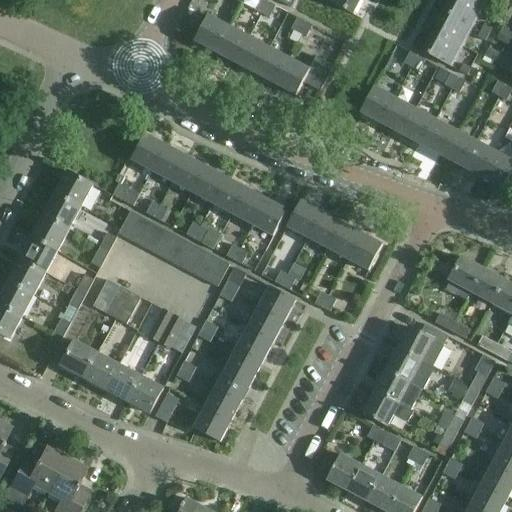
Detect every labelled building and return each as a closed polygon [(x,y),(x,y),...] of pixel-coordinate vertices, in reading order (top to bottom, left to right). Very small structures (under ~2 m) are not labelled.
[(259,0),(254,11),(262,15),(268,3),(263,0),(259,0)] [(280,0),(280,2),(279,3),(291,9),(296,0),(280,0)] [(324,0),(352,15),(360,0),(324,0)] [(473,25),(484,5),(474,0),(450,0),(445,10),(473,25)] [(268,3),(262,15),(270,19),(276,7),(268,3)] [(462,46),(473,25),(445,10),(434,31),(462,46)] [(209,17),(195,42),(216,53),(229,28),(209,17)] [(299,35),(306,22),(298,18),(291,30),(299,35)] [(306,22),(299,35),(307,39),(313,26),(306,22)] [(486,43),(493,29),(484,24),(477,38),(486,43)] [(229,28),(216,53),(236,64),(250,39),(229,28)] [(508,46),(511,39),(511,34),(501,29),(496,39),(508,46)] [(451,67),(462,46),(434,31),(422,52),(451,67)] [(250,39),(236,64),(257,75),(270,50),(250,39)] [(485,57),(483,61),(489,65),(496,52),(489,48),(485,57)] [(270,50),(257,75),(277,86),(290,60),(270,50)] [(412,69),(418,56),(410,52),(404,65),(412,69)] [(418,56),(412,69),(420,73),(426,61),(418,56)] [(334,67),(316,58),(309,70),(290,60),(277,86),(297,97),(304,84),(321,93),(334,67)] [(468,77),(471,70),(463,65),(459,72),(468,77)] [(453,90),(459,78),(451,74),(445,86),(453,90)] [(459,78),(453,90),(460,94),(467,82),(459,78)] [(498,98),(505,85),(498,81),(491,94),(498,98)] [(511,88),(505,85),(498,98),(507,102),(511,92),(511,88)] [(380,124),(394,99),(375,88),(361,114),(380,124)] [(394,99),(380,124),(402,136),(416,110),(394,99)] [(422,147),(436,121),(416,110),(402,136),(422,147)] [(436,121),(422,147),(442,157),(456,132),(436,121)] [(462,167),(476,142),(456,132),(442,157),(462,167)] [(146,136),(132,161),(153,172),(167,147),(146,136)] [(482,178),(496,153),(476,142),(462,167),(482,178)] [(167,147),(153,172),(162,177),(172,182),(186,157),(167,147)] [(511,161),(496,153),(482,178),(503,189),(511,172),(511,161)] [(186,157),(172,182),(193,193),(193,194),(207,168),(186,157)] [(207,168),(193,194),(213,204),(226,179),(223,177),(207,168)] [(56,195),(82,209),(94,186),(68,173),(56,195)] [(118,173),(115,180),(120,183),(123,176),(118,173)] [(232,214),(245,189),(226,179),(213,204),(232,214)] [(121,201),(128,189),(119,184),(113,197),(121,201)] [(121,201),(133,207),(140,196),(128,189),(121,201)] [(245,189),(232,214),(253,226),(266,200),(245,189)] [(70,231),(82,209),(56,195),(45,217),(70,231)] [(266,200),(253,226),(254,226),(274,237),(288,212),(268,201),(266,200)] [(153,202),(146,215),(151,217),(156,219),(162,207),(153,202)] [(302,203),(288,228),(308,239),(322,213),(302,203)] [(162,207),(156,219),(165,225),(172,213),(163,208),(162,207)] [(131,213),(119,235),(133,242),(145,220),(131,213)] [(322,213),(308,239),(309,239),(328,250),(343,225),(323,214),(322,213)] [(57,255),(70,231),(45,217),(32,241),(57,255)] [(145,220),(133,242),(143,248),(155,226),(145,220)] [(187,236),(194,240),(201,228),(193,224),(187,236)] [(343,225),(328,250),(348,260),(362,235),(343,225)] [(155,226),(143,248),(154,254),(166,231),(155,226)] [(201,228),(194,240),(195,241),(202,245),(209,233),(201,229),(201,228)] [(166,231),(154,254),(165,259),(176,237),(166,231)] [(101,248),(110,253),(117,239),(108,234),(101,248)] [(362,235),(348,260),(370,272),(383,246),(363,235),(362,235)] [(176,237),(165,259),(176,265),(188,243),(176,237)] [(45,276),(57,255),(32,241),(20,263),(45,276)] [(188,243),(176,265),(186,271),(198,248),(188,243)] [(227,257),(227,258),(234,262),(241,250),(233,245),(227,257)] [(101,269),(110,253),(101,248),(92,264),(101,269)] [(198,248),(186,271),(197,276),(209,254),(198,248)] [(241,250),(234,262),(236,263),(242,266),(243,265),(249,254),(242,250),(241,250)] [(209,254),(197,276),(207,281),(219,259),(209,254)] [(471,293),(483,269),(461,257),(448,281),(461,288),(457,296),(467,302),(471,293)] [(219,259),(207,281),(219,288),(231,265),(219,259)] [(20,263),(9,283),(34,297),(45,276),(20,263)] [(492,304),(504,280),(483,269),(471,293),(492,304)] [(283,288),(289,275),(282,271),(275,284),(283,288)] [(289,275),(283,288),(291,292),(297,280),(289,275)] [(78,290),(87,295),(95,281),(86,276),(78,290)] [(511,314),(511,284),(504,280),(492,304),(511,314)] [(225,289),(225,290),(236,296),(237,295),(241,288),(240,288),(229,282),(225,289)] [(7,286),(0,299),(0,306),(23,318),(33,298),(34,297),(9,283),(7,286)] [(116,320),(131,293),(120,287),(106,314),(116,320)] [(260,308),(259,310),(285,323),(286,321),(292,310),(296,302),(271,288),(260,308)] [(79,311),(87,295),(78,290),(70,306),(79,311)] [(225,290),(221,297),(232,304),(236,296),(225,290)] [(131,293),(116,320),(127,325),(141,299),(131,293)] [(323,309),(329,297),(322,293),(315,305),(323,309)] [(329,297),(323,309),(330,313),(337,301),(329,297)] [(0,334),(11,340),(22,320),(23,318),(0,306),(0,334)] [(259,310),(249,329),(275,342),(275,341),(285,323),(259,310)] [(160,343),(174,316),(163,311),(149,338),(160,343)] [(89,317),(88,319),(89,322),(92,324),(95,322),(96,319),(95,316),(92,315),(89,317)] [(450,332),(455,322),(440,315),(435,324),(450,332)] [(174,316),(160,343),(171,349),(185,322),(174,316)] [(54,334),(64,339),(71,324),(62,320),(54,334)] [(203,330),(202,330),(214,337),(215,335),(219,329),(207,322),(203,330)] [(455,322),(450,332),(466,340),(471,331),(455,322)] [(410,327),(398,350),(423,363),(435,342),(443,347),(449,338),(426,325),(425,326),(421,333),(410,327)] [(239,347),(238,349),(264,363),(265,361),(275,342),(249,329),(239,347)] [(202,330),(198,337),(199,338),(210,344),(214,337),(202,330)] [(55,354),(64,339),(54,334),(46,349),(55,354)] [(493,355),(498,345),(482,337),(478,347),(493,355)] [(85,380),(98,354),(76,342),(62,367),(85,380)] [(511,352),(498,345),(493,355),(508,363),(511,354),(511,352)] [(228,368),(227,369),(253,383),(253,382),(264,363),(238,349),(228,368)] [(398,350),(387,371),(411,385),(412,385),(422,390),(424,391),(435,369),(423,363),(398,350)] [(106,391),(120,366),(98,354),(85,380),(106,391)] [(182,368),(181,370),(193,377),(194,375),(197,369),(185,362),(182,368)] [(128,403),(141,377),(120,366),(106,391),(128,403)] [(217,388),(216,390),(242,403),(243,402),(253,383),(227,369),(217,388)] [(181,370),(177,378),(189,384),(193,377),(181,370)] [(387,371),(375,393),(400,407),(408,411),(409,411),(410,412),(422,390),(412,385),(411,385),(387,371)] [(471,387),(480,392),(487,379),(478,374),(471,387)] [(141,377),(128,403),(150,415),(164,390),(141,377)] [(498,401),(506,385),(494,378),(486,394),(498,401)] [(453,394),(451,397),(461,403),(468,389),(459,384),(453,394)] [(471,387),(462,403),(472,408),(480,392),(471,387)] [(207,408),(206,409),(232,423),(242,403),(216,390),(207,408)] [(375,393),(363,415),(389,429),(389,427),(395,417),(408,423),(413,414),(410,412),(409,411),(408,411),(400,407),(375,393)] [(167,424),(169,421),(180,401),(168,394),(156,418),(167,424)] [(206,409),(195,430),(197,431),(221,443),(232,423),(206,409)] [(455,418),(448,429),(458,434),(465,421),(455,416),(455,418)] [(469,427),(465,434),(476,440),(480,433),(481,432),(484,425),(473,419),(469,427)] [(0,423),(0,478),(12,455),(1,448),(11,429),(0,423)] [(383,446),(389,435),(374,426),(368,438),(383,446)] [(443,439),(439,447),(448,452),(450,448),(458,434),(448,429),(448,431),(447,432),(443,439)] [(503,448),(493,466),(511,476),(511,448),(504,445),(503,448)] [(415,464),(422,451),(414,447),(407,459),(415,464)] [(448,452),(439,447),(436,452),(445,457),(448,452)] [(23,460),(8,488),(20,494),(27,498),(33,488),(45,494),(65,459),(45,448),(37,462),(35,466),(23,460)] [(422,451),(415,464),(423,468),(429,456),(422,451)] [(348,492),(362,467),(341,455),(327,481),(348,492)] [(65,459),(45,494),(47,495),(59,502),(53,511),(80,511),(89,496),(76,489),(78,485),(86,470),(66,459),(65,459)] [(454,481),(463,465),(451,459),(443,475),(454,481)] [(415,464),(411,471),(419,476),(423,468),(415,464)] [(491,469),(483,485),(508,498),(511,491),(511,476),(493,466),(491,469)] [(368,503),(382,477),(362,467),(348,492),(368,503)] [(385,511),(389,511),(402,488),(382,477),(368,503),(385,511)] [(481,488),(471,508),(478,511),(501,511),(506,502),(508,498),(483,485),(481,488)] [(402,488),(389,511),(415,511),(423,499),(402,488)] [(209,511),(185,499),(177,511),(209,511)] [(437,511),(441,506),(429,500),(422,511),(437,511)]
